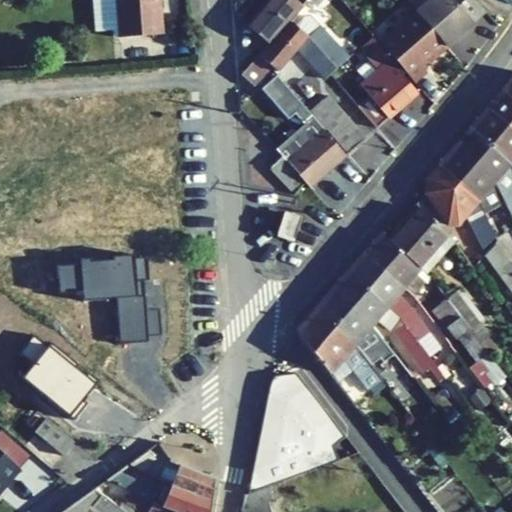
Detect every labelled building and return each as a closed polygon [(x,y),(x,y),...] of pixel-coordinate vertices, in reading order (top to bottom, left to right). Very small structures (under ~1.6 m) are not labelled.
[(92,0),(94,32),(113,31),(113,37),(120,37),(117,0),(92,0)] [(117,0),(120,37),(161,33),(158,0),(117,0)] [(294,0),(265,0),(244,24),(267,44),(300,6),(294,0)] [(408,0),(417,10),(429,0),(408,0)] [(416,13),(445,46),(485,12),(474,0),(465,0),(463,2),(457,7),(450,0),(429,0),(417,10),(416,13)] [(297,48),(323,78),(346,57),(309,17),(303,17),(295,26),(290,22),(303,7),(300,6),(267,44),(269,46),(260,56),(277,71),(297,48)] [(380,44),(413,81),(425,71),(421,67),(445,46),(416,13),(380,44)] [(416,93),(359,23),(344,37),(356,51),(360,47),(377,69),(359,84),(368,96),(372,100),(360,110),(376,128),(416,93)] [(55,48),(56,64),(71,63),(70,48),(55,48)] [(253,87),(271,68),(258,55),(240,76),(253,87)] [(511,79),(502,91),(511,101),(511,79)] [(511,101),(502,91),(486,108),(511,131),(511,101)] [(346,154),(364,138),(327,95),(309,111),(346,154)] [(296,173),(304,182),(309,187),(344,157),(321,131),(323,129),(311,114),(302,105),(293,113),(306,128),(278,153),(281,157),(296,173)] [(510,163),(511,167),(511,131),(486,108),(470,128),(510,163)] [(511,167),(510,163),(470,128),(454,147),(494,182),(504,202),(511,218),(511,167)] [(484,214),(504,202),(494,182),(454,147),(437,166),(477,201),(484,214)] [(296,173),(281,157),(269,168),(276,175),(296,173)] [(477,201),(437,166),(426,180),(425,193),(413,204),(417,208),(437,226),(442,218),(447,224),(455,225),(465,214),(482,248),(495,236),(484,214),(477,201)] [(276,175),(294,195),(304,182),(296,173),(276,175)] [(437,226),(417,208),(388,242),(419,270),(448,236),(437,226)] [(299,217),(284,212),(277,236),(292,241),(299,217)] [(426,275),(419,270),(388,242),(379,234),(363,254),(403,288),(411,294),(429,277),(426,275)] [(453,243),(448,236),(419,270),(426,275),(453,243)] [(511,267),(495,243),(484,255),(511,294),(511,267)] [(146,334),(159,333),(157,310),(143,310),(141,278),(150,278),(149,258),(130,259),(130,254),(113,255),(113,261),(90,263),(89,259),(80,260),(82,301),(117,299),(119,343),(146,342),(146,334)] [(397,316),(416,342),(429,333),(413,310),(398,295),(403,288),(363,254),(346,273),(397,316)] [(370,326),(377,319),(391,331),(423,373),(430,368),(439,380),(443,377),(436,368),(416,342),(397,316),(346,273),(330,292),(370,326)] [(446,300),(457,291),(453,287),(443,295),(446,300)] [(446,300),(468,329),(480,343),(488,337),(489,337),(479,323),(483,320),(459,289),(457,291),(446,300)] [(368,362),(387,348),(370,326),(330,292),(314,310),(354,345),(368,362)] [(432,310),(455,339),(468,329),(446,300),(432,310)] [(368,362),(354,345),(314,310),(296,331),(329,373),(343,357),(353,370),(368,389),(381,379),(368,362)] [(498,350),(488,337),(480,343),(490,356),(498,350)] [(100,384),(49,344),(22,378),(73,419),(100,384)] [(353,370),(343,357),(329,373),(337,383),(353,370)] [(436,368),(443,377),(449,374),(441,364),(436,368)] [(267,487),(339,460),(333,446),(345,437),(332,420),(328,423),(322,416),(326,413),(296,373),(272,376),(264,407),(269,408),(267,416),(262,415),(247,494),(267,487)] [(373,395),(386,385),(381,379),(368,389),(373,395)] [(489,402),(482,392),(470,400),(477,410),(489,402)] [(33,408),(21,420),(35,431),(45,418),(33,408)] [(328,423),(332,420),(326,413),(322,416),(328,423)] [(447,428),(436,413),(427,421),(438,435),(447,428)] [(33,432),(63,456),(74,441),(45,418),(35,431),(33,432)] [(27,443),(52,461),(58,453),(34,433),(27,443)] [(25,444),(50,464),(52,461),(27,443),(25,444)] [(154,457),(158,453),(151,447),(147,450),(154,457)] [(426,479),(438,461),(420,448),(410,461),(418,466),(415,471),(426,479)] [(129,464),(143,472),(156,459),(154,457),(147,450),(129,464)] [(0,493),(20,470),(0,453),(0,493)] [(212,478),(169,460),(161,482),(169,487),(209,501),(212,478)] [(117,472),(106,479),(132,492),(153,502),(161,506),(178,511),(207,511),(209,501),(169,487),(161,482),(157,491),(117,472)] [(272,500),(267,487),(247,494),(243,496),(240,511),(249,509),(249,511),(269,511),(271,511),(267,502),(272,500)] [(123,511),(118,508),(94,488),(61,511),(123,511)] [(132,492),(126,505),(139,511),(146,511),(153,502),(132,492)] [(123,511),(139,511),(126,505),(121,502),(118,508),(123,511)] [(178,511),(161,506),(153,502),(146,511),(178,511)]
